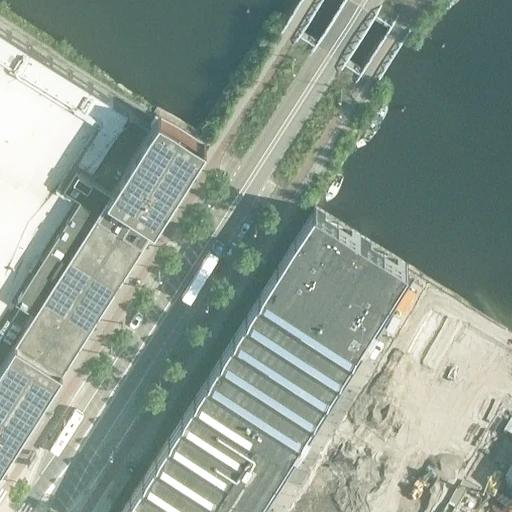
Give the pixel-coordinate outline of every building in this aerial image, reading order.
[(0,315),(131,109),(0,25),(0,315)] [(0,459),(203,141),(196,137),(156,111),(149,121),(131,109),(0,315),(0,459)] [(252,511),(407,269),(407,268),(313,208),(119,511),(252,511)] [(511,364),(467,336),(398,444),(467,488),(511,417),(511,364)] [(465,511),(467,510),(351,436),(302,511),(465,511)]
